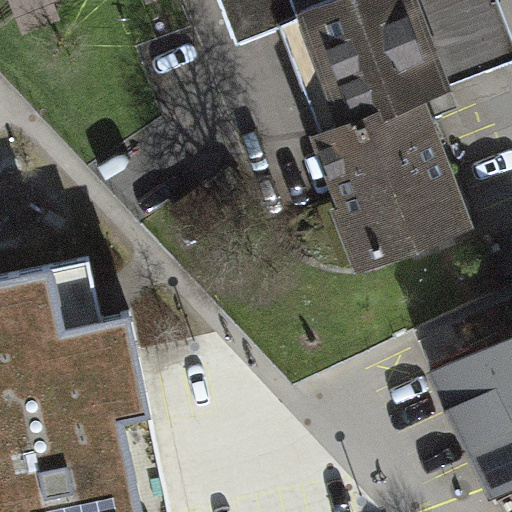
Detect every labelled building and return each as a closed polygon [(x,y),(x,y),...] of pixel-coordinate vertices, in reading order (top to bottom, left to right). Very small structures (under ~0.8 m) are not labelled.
[(463,216),(417,94),(426,91),(425,89),(443,82),(412,0),(322,0),(298,9),(293,0),(221,0),(236,38),(279,22),(367,252),(463,216)] [(293,0),(298,9),(322,0),(293,0)] [(511,35),(498,0),(412,0),(443,82),(511,55),(511,35)] [(189,227),(243,189),(229,169),(175,207),(189,227)] [(89,256),(0,274),(0,511),(172,511),(130,309),(101,315),(89,256)] [(511,328),(432,368),(490,485),(511,474),(511,328)]
